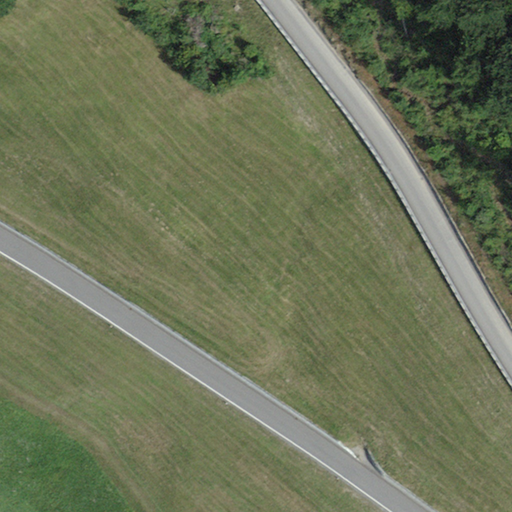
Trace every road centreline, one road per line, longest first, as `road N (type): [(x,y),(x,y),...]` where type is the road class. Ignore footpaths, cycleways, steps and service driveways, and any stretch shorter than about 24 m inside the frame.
road 1 (tertiary): [(0,233),(254,398),(410,511)]
road 2 (tertiary): [(511,342),(409,172),(276,0)]
